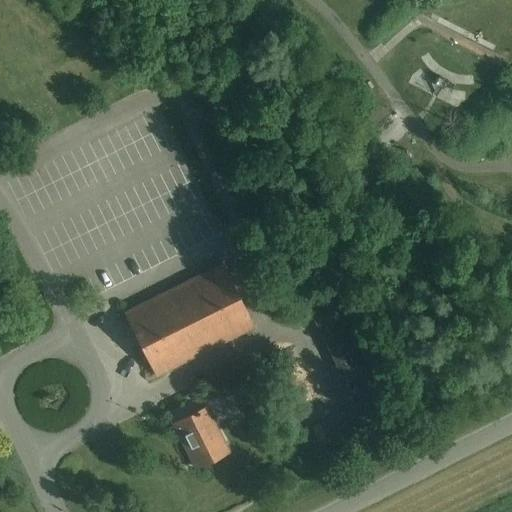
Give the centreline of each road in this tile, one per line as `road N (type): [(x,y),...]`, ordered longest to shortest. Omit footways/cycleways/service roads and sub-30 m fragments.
road 1 (unclassified): [(332,511),(511,423)]
road 2 (unknown): [(14,234),(183,157)]
road 3 (unknown): [(47,293),(212,211)]
road 4 (unclassified): [(68,331),(100,370),(104,411),(80,437),(31,458)]
road 5 (unknown): [(0,181),(155,105)]
road 6 (unclassified): [(31,458),(1,391),(13,367),(68,331)]
road 7 (unclassified): [(68,331),(0,207)]
